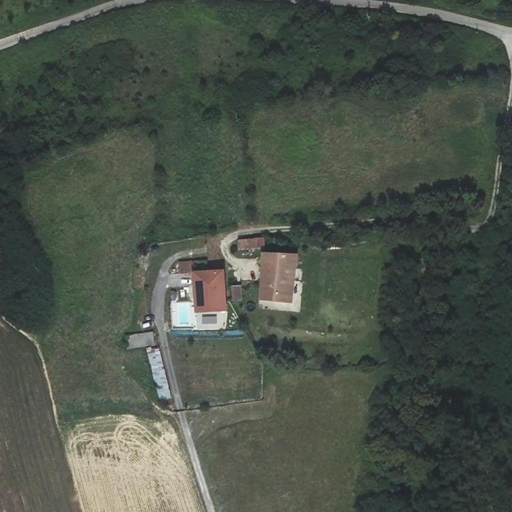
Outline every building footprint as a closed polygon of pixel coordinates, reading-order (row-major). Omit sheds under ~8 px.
[(238,239),(237,240),(238,249),(266,248),(266,238),(238,239)] [(295,255),(263,253),(259,299),(292,301),(295,255)] [(222,270),(194,272),(196,312),(225,310),(222,270)] [(241,286),(232,286),(233,302),(241,301),(241,286)] [(152,332),(128,335),(130,349),(154,345),(152,332)] [(147,349),(160,401),(171,398),(158,346),(147,349)]
